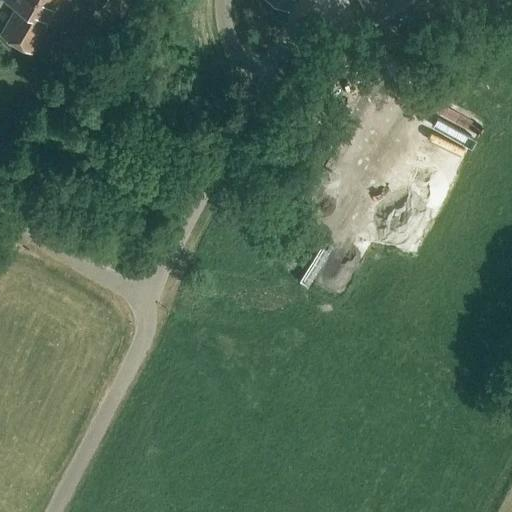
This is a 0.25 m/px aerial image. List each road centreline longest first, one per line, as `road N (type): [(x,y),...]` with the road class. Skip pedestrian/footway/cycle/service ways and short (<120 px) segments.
road 1 (unclassified): [(147,303),(248,100),(223,0)]
road 2 (unclassified): [(54,511),(142,340),(147,303)]
road 3 (unclassified): [(147,303),(0,218)]
